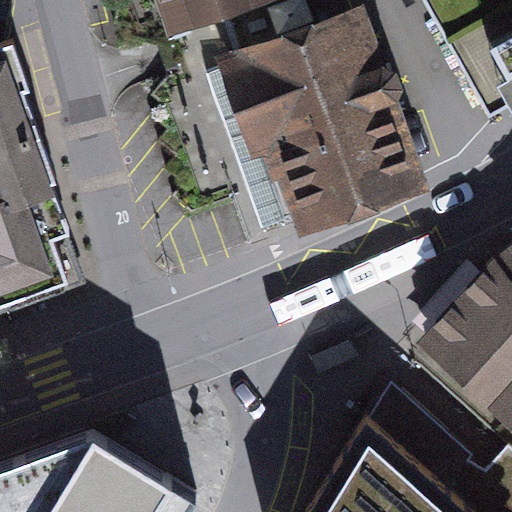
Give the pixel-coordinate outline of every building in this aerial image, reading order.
[(117,0),(129,38),(157,43),(170,40),(183,79),(328,26),(316,0),(117,0)] [(511,0),(420,0),(481,108),(496,99),(506,118),(511,115),(511,0)] [(249,192),(264,232),(414,178),(357,16),(328,26),(183,79),(156,87),(193,212),(241,195),(249,192)] [(0,297),(33,285),(67,273),(35,182),(55,175),(23,86),(29,84),(13,38),(0,42),(0,297)] [(511,246),(494,261),(427,335),(511,411),(511,246)] [(511,511),(511,447),(508,444),(490,465),(403,389),(382,425),(367,412),(304,511),(511,511)] [(0,511),(185,511),(197,492),(138,454),(93,424),(0,459),(0,511)]
